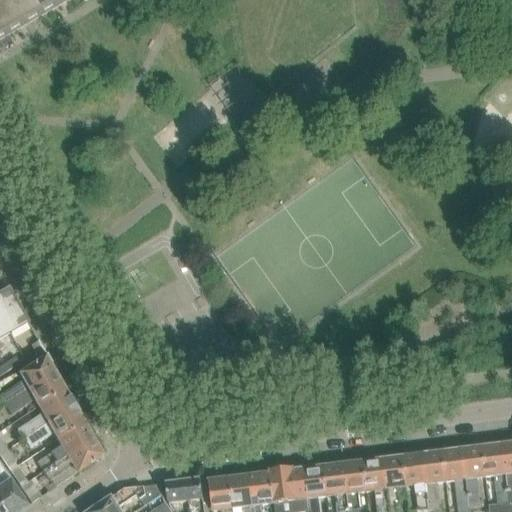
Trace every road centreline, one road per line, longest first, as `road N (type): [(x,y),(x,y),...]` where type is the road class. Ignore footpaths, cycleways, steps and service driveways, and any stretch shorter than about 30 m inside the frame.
road 1 (residential): [(511,404),(161,444),(136,457)]
road 2 (residential): [(136,457),(20,244)]
